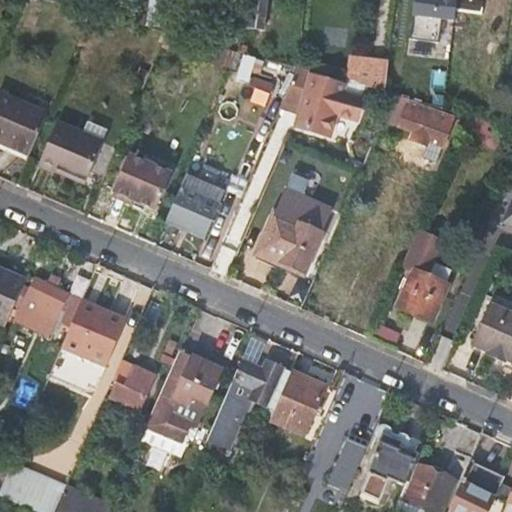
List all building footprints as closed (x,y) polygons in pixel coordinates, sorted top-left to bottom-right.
[(0,0),(23,8),(27,0),(0,0)] [(44,0),(51,2),(77,9),(78,0),(44,0)] [(132,2),(129,23),(144,27),(147,0),(137,0),(137,2),(132,2)] [(265,0),(243,0),(237,52),(239,54),(258,59),(265,0)] [(453,21),(456,0),(413,0),(408,39),(437,43),(441,20),(453,21)] [(63,15),(87,23),(91,13),(77,9),(51,2),(46,19),(61,22),(63,15)] [(160,51),(231,71),(239,54),(237,52),(168,34),(160,51)] [(279,99),(292,68),(258,59),(239,54),(231,71),(227,81),(279,99)] [(342,82),(381,92),(385,61),(345,56),(342,82)] [(343,86),(311,77),(312,74),(296,69),(282,103),(302,109),(297,131),(328,139),(335,116),(357,121),(363,100),(341,94),(343,86)] [(374,104),(389,108),(395,96),(383,93),(377,91),(374,104)] [(0,145),(27,157),(45,116),(0,95),(0,145)] [(389,110),(403,114),(408,100),(395,96),(389,108),(389,110)] [(441,149),(454,112),(443,109),(408,100),(403,114),(398,128),(413,134),(409,141),(426,148),(428,144),(441,149)] [(302,109),(282,103),(273,124),(297,131),(302,109)] [(56,170),(85,183),(102,143),(54,122),(33,166),(53,175),(56,170)] [(112,193),(155,211),(170,175),(128,157),(112,193)] [(231,178),(192,160),(184,177),(224,194),(231,178)] [(184,177),(163,225),(203,242),(224,194),(184,177)] [(278,267),(303,278),(321,236),(331,214),(316,208),(281,192),(272,215),(256,251),(281,261),(278,267)] [(511,197),(501,223),(511,227),(511,197)] [(398,308),(433,323),(450,286),(426,275),(441,241),(417,230),(401,265),(414,270),(398,308)] [(0,324),(1,325),(20,279),(0,269),(0,324)] [(49,279),(45,287),(56,291),(59,284),(49,279)] [(56,291),(45,287),(31,280),(18,312),(40,322),(41,317),(60,324),(71,298),(56,291)] [(83,292),(85,288),(77,285),(71,298),(79,301),(83,292)] [(79,301),(64,338),(107,357),(127,311),(83,292),(79,301)] [(504,362),(511,365),(511,316),(488,305),(470,347),(486,354),(485,356),(503,364),(504,362)] [(139,327),(151,333),(161,311),(149,306),(139,327)] [(263,343),(249,338),(240,359),(254,365),(263,343)] [(219,370),(177,352),(145,426),(180,442),(188,424),(194,427),(219,370)] [(252,402),(272,411),(289,370),(264,360),(260,368),(254,365),(240,359),(204,440),(230,452),(252,402)] [(119,363),(111,382),(118,384),(107,407),(115,411),(118,406),(133,411),(141,395),(145,396),(153,378),(119,363)] [(326,387),(289,370),(272,411),(267,421),(304,437),(326,387)] [(361,389),(341,380),(336,394),(356,401),(361,389)] [(390,478),(405,484),(419,453),(409,449),(412,442),(386,430),(374,456),(378,457),(363,492),(381,500),(390,478)] [(322,485),(339,492),(350,469),(332,461),(322,485)] [(418,464),(402,500),(430,511),(444,511),(457,482),(418,464)] [(461,482),(447,511),(487,511),(494,497),(507,502),(511,490),(511,480),(475,464),(465,485),(461,482)] [(53,511),(64,488),(10,465),(0,486),(0,497),(10,502),(24,508),(33,511),(53,511)] [(107,511),(109,508),(64,488),(53,511),(107,511)] [(0,497),(0,511),(5,511),(10,502),(0,497)]
